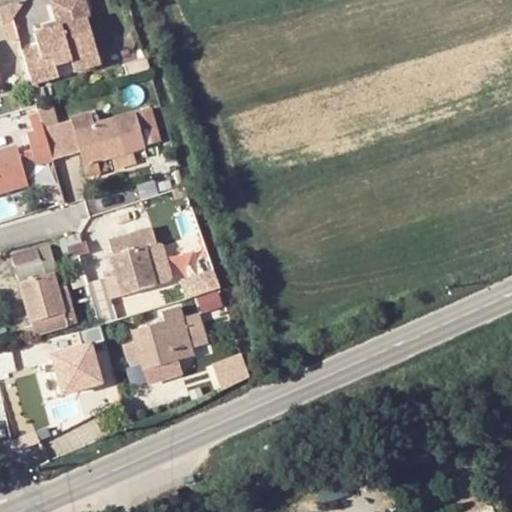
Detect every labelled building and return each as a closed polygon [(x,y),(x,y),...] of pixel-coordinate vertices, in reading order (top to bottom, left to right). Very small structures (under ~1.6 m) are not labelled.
[(0,0),(0,18),(6,38),(16,35),(14,25),(7,0),(0,0)] [(8,0),(7,0),(14,25),(23,22),(18,3),(8,0)] [(67,51),(94,44),(84,0),(51,0),(54,12),(56,17),(41,21),(31,23),(35,36),(18,40),(27,74),(54,66),(51,55),(67,51)] [(40,15),(41,21),(56,17),(54,12),(40,15)] [(67,51),(70,62),(97,55),(94,44),(67,51)] [(142,138),(159,134),(149,97),(132,102),(112,107),(114,114),(92,120),(88,103),(69,108),(85,167),(96,165),(93,151),(142,138)] [(42,110),(40,105),(35,106),(48,155),(65,151),(58,115),(52,117),(49,108),(42,110)] [(48,155),(35,106),(28,108),(29,115),(25,116),(34,158),(48,155)] [(0,179),(34,170),(31,157),(16,160),(12,144),(0,147),(0,179)] [(114,224),(112,219),(103,222),(110,248),(107,248),(117,285),(152,276),(137,222),(120,227),(119,223),(114,224)] [(85,249),(83,239),(72,241),(75,251),(85,249)] [(75,251),(72,241),(64,243),(66,253),(75,251)] [(44,244),(11,251),(29,323),(72,312),(64,279),(53,282),(44,244)] [(159,305),(161,313),(127,323),(130,332),(120,335),(124,353),(136,350),(140,363),(175,353),(174,350),(191,344),(190,341),(203,337),(197,316),(184,320),(178,299),(159,305)] [(91,370),(85,347),(72,350),(65,322),(33,330),(47,387),(81,378),(80,373),(91,370)] [(222,386),(252,378),(245,352),(215,360),(222,386)] [(179,369),(175,353),(140,363),(146,379),(179,369)] [(297,503),(308,497),(297,472),(285,477),(297,503)] [(286,508),(297,503),(285,477),(274,482),(286,508)]
